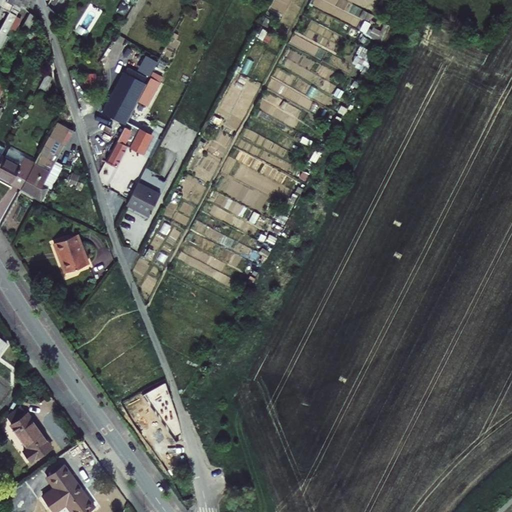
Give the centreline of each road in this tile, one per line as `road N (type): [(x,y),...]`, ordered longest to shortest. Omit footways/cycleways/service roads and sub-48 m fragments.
road 1 (residential): [(41,0),(100,197),(182,413),(206,511)]
road 2 (residential): [(0,273),(165,511)]
